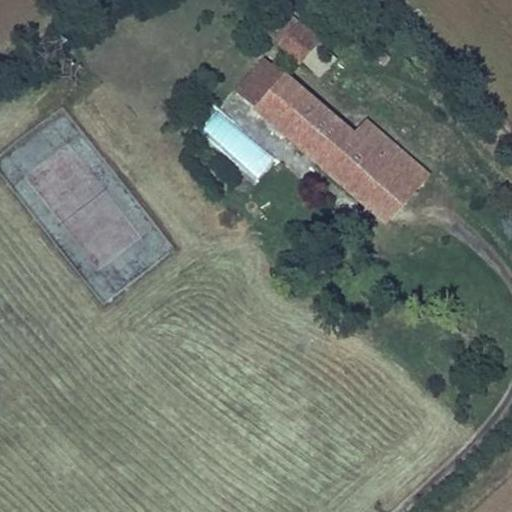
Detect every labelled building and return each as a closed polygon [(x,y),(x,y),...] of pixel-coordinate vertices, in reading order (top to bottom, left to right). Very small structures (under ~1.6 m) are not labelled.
[(320,40),(293,15),(273,35),(301,60),(320,40)] [(251,110),(291,144),(303,130),(348,168),(336,182),(366,207),(398,169),(420,188),(435,170),(370,115),(356,131),(286,72),(284,74),(263,56),(234,90),(254,107),(251,110)] [(215,110),(195,135),(257,182),(276,157),(215,110)] [(303,130),(291,144),(336,182),(348,168),(303,130)] [(398,169),(366,207),(388,225),(420,188),(398,169)]
